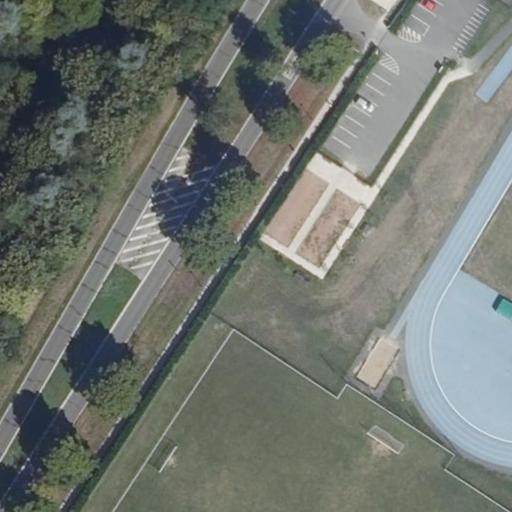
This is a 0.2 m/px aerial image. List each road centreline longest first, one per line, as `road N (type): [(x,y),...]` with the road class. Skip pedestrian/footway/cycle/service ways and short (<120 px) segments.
road 1 (secondary): [(10,511),(339,0)]
road 2 (secondary): [(261,0),(0,443)]
